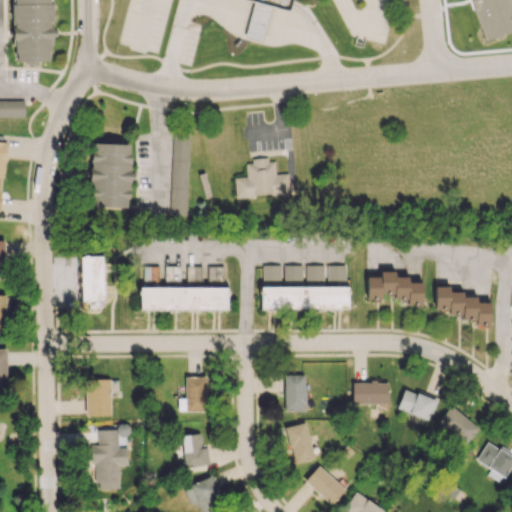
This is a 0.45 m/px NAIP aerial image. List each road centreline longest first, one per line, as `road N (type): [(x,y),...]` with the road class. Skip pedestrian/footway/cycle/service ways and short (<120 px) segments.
road 1 (residential): [(89,0),(93,63),(44,180),(50,511)]
road 2 (residential): [(492,392),(439,358),(400,346),(52,346)]
road 3 (residential): [(89,70),(180,94),(511,65)]
road 4 (residential): [(278,511),(260,480),(245,345)]
road 5 (residential): [(511,272),(505,371),(492,392)]
